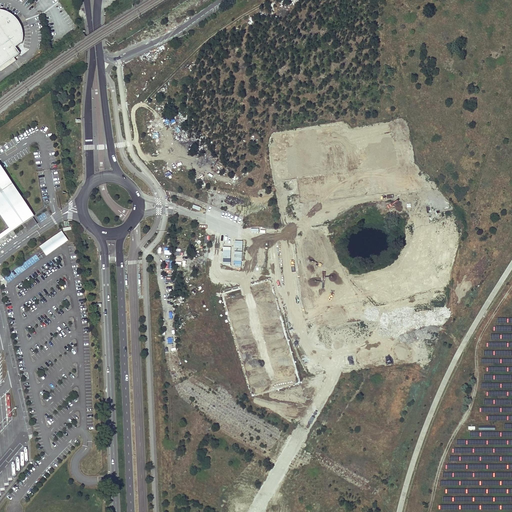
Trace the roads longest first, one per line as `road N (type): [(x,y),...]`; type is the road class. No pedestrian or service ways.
road 1 (primary): [(131,511),(124,228)]
road 2 (primary): [(96,230),(105,257),(116,511)]
road 3 (primary): [(86,0),(88,183)]
road 4 (unclassified): [(220,0),(132,52),(99,54)]
road 5 (primary): [(122,177),(112,161),(99,54)]
